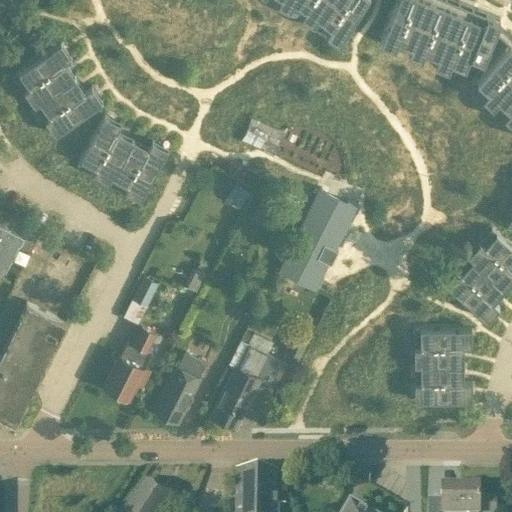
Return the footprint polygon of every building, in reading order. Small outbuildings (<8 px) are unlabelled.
[(294,0),(293,3),(318,18),(328,0),(294,0)] [(328,0),(318,18),(342,33),(362,0),(328,0)] [(426,0),(395,0),(383,31),(410,41),(426,0)] [(456,0),(426,0),(410,41),(436,52),(456,0)] [(469,52),(485,11),(458,0),(456,0),(436,52),(433,60),(461,71),(469,52)] [(511,35),(475,77),(497,96),(511,79),(511,35)] [(58,41),(19,68),(30,83),(61,61),(68,56),(58,41)] [(61,61),(30,83),(40,98),(71,75),(61,61)] [(71,75),(40,98),(50,112),(82,90),(71,75)] [(511,79),(497,96),(511,109),(511,79)] [(82,90),(50,112),(60,127),(99,100),(89,85),(82,90)] [(103,114),(80,156),(96,165),(115,131),(119,123),(103,114)] [(115,131),(96,165),(112,173),(130,139),(115,131)] [(295,167),(301,141),(266,133),(260,159),(295,167)] [(130,139),(112,173),(127,181),(146,147),(130,139)] [(146,147),(127,181),(143,190),(166,149),(150,140),(146,147)] [(228,197),(242,206),(252,189),(238,180),(228,197)] [(313,197),(276,269),(314,289),(333,252),(354,211),(315,191),(313,197)] [(253,213),(251,219),(264,225),(285,235),(294,215),(273,205),(260,198),(253,213)] [(0,220),(0,269),(10,274),(28,234),(0,220)] [(511,245),(497,232),(485,246),(511,270),(511,245)] [(511,270),(485,246),(473,259),(502,285),(511,273),(511,270)] [(342,255),(334,251),(324,272),(332,276),(342,255)] [(473,259),(461,272),(491,298),(502,285),(473,259)] [(461,272),(449,286),(485,317),(497,304),(491,298),(461,272)] [(142,273),(131,296),(132,296),(146,303),(157,281),(142,273)] [(0,414),(14,422),(65,321),(25,301),(0,351),(0,414)] [(127,338),(120,353),(118,352),(102,385),(128,397),(136,382),(141,384),(149,368),(144,365),(151,351),(148,349),(157,330),(139,321),(130,340),(127,338)] [(303,326),(292,350),(301,354),(312,330),(303,326)] [(421,327),(421,345),(460,345),(468,345),(468,327),(421,327)] [(234,364),(210,414),(235,426),(259,378),(271,383),(282,360),(248,344),(245,343),(234,364)] [(421,345),(421,363),(460,363),(460,345),(421,345)] [(175,365),(153,409),(177,422),(200,377),(198,376),(206,361),(184,350),(176,366),(175,365)] [(421,363),(421,380),(460,380),(460,363),(421,363)] [(421,380),(422,399),(469,398),(469,380),(460,380),(421,380)] [(236,475),(235,511),(275,511),(276,508),(286,508),(287,476),(236,475)] [(168,511),(175,503),(145,483),(125,511),(168,511)] [(441,489),(441,511),(496,511),(496,499),(479,499),(479,489),(441,489)]
